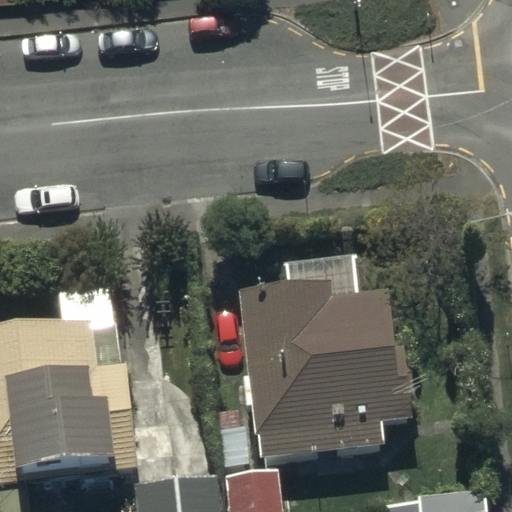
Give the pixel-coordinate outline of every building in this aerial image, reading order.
[(330,282),(247,290),(262,431),(266,430),(269,458),(387,445),(385,422),(416,419),(403,288),(332,295),(330,282)] [(98,326),(0,336),(0,485),(144,469),(132,365),(103,368),(98,326)] [(284,511),(281,482),(229,487),(231,511),(284,511)] [(223,511),(221,487),(138,497),(139,511),(223,511)] [(485,511),(483,498),(417,506),(417,511),(485,511)]
